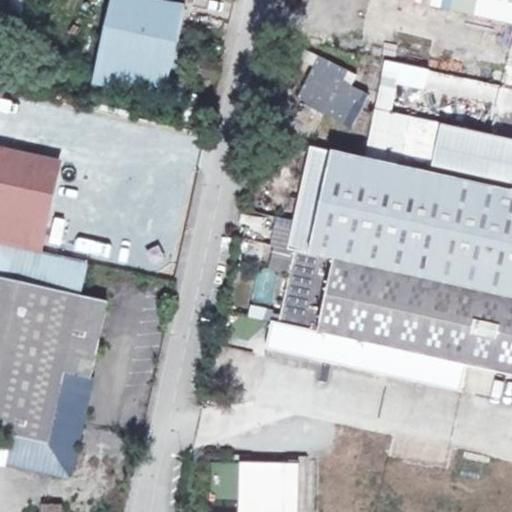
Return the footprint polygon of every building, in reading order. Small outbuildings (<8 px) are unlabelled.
[(0,0),(0,10),(20,15),(23,0),(0,0)] [(173,14),(114,0),(101,0),(79,88),(151,104),(173,14)] [(397,0),(500,23),(505,0),(397,0)] [(366,91),(352,87),(357,71),(314,57),(297,105),(355,124),(366,91)] [(511,141),(437,124),(426,172),(511,191),(511,141)] [(279,248),(511,298),(511,191),(426,172),(294,143),(271,246),(279,248)] [(0,152),(0,245),(26,252),(45,162),(0,152)] [(75,263),(26,252),(0,245),(0,282),(66,299),(75,263)] [(511,298),(279,248),(263,321),(255,319),(249,346),(457,393),(464,366),(511,376),(511,298)] [(66,299),(0,282),(0,463),(51,475),(93,306),(66,299)] [(227,511),(298,511),(298,462),(218,463),(218,495),(227,495),(227,511)]
